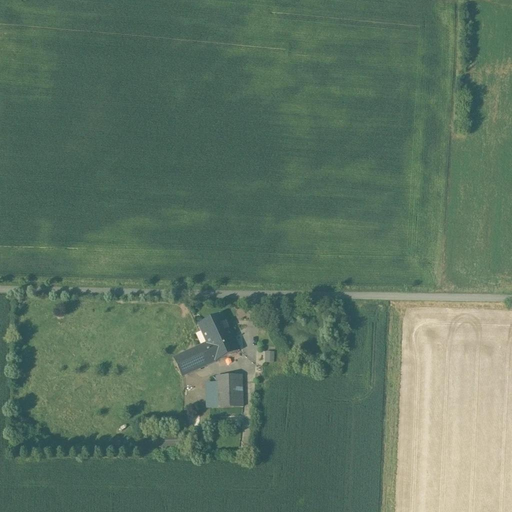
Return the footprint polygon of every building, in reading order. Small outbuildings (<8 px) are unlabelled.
[(222,314),(200,324),(208,342),(230,332),(222,314)] [(208,342),(173,358),(182,377),(239,351),(230,332),(208,342)] [(266,362),(274,362),(274,352),(266,352),(266,362)] [(241,376),(216,377),(217,383),(206,384),(207,408),(242,407),(241,376)] [(184,436),(142,436),(142,448),(185,447),(184,436)]
